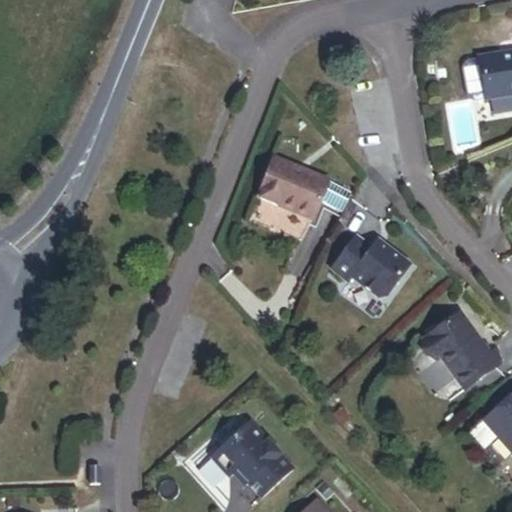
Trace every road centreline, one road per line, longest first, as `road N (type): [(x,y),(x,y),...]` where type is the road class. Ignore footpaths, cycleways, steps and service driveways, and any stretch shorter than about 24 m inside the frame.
road 1 (residential): [(388,8),(268,49),(128,364),(111,511)]
road 2 (residential): [(511,293),(418,191),(388,8)]
road 3 (tertiary): [(16,300),(88,150)]
road 4 (tertiary): [(88,150),(149,0)]
road 5 (tertiary): [(88,150),(25,224),(0,240)]
